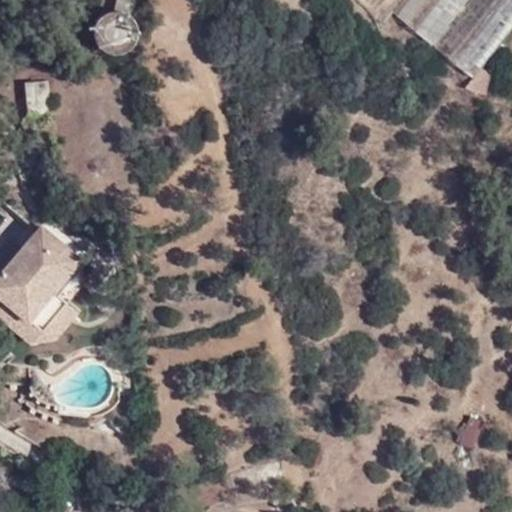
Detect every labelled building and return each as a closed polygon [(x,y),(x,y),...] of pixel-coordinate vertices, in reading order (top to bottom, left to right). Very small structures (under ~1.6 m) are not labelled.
[(132,14),(135,0),(117,0),(116,10),(107,13),(100,19),(96,30),(98,40),(104,49),(114,52),(123,51),(135,45),(140,33),(137,21),(132,14)] [(431,43),(464,0),(403,0),(394,12),(431,43)] [(473,77),(511,26),(511,0),(471,0),(435,46),(473,77)] [(51,111),(47,80),(26,82),(29,113),(51,111)] [(33,237),(22,249),(0,276),(0,293),(45,330),(67,302),(57,293),(75,271),(33,237)] [(0,293),(0,276),(22,249),(11,240),(0,253),(0,320),(30,345),(57,340),(80,313),(67,302),(45,330),(0,293)]
